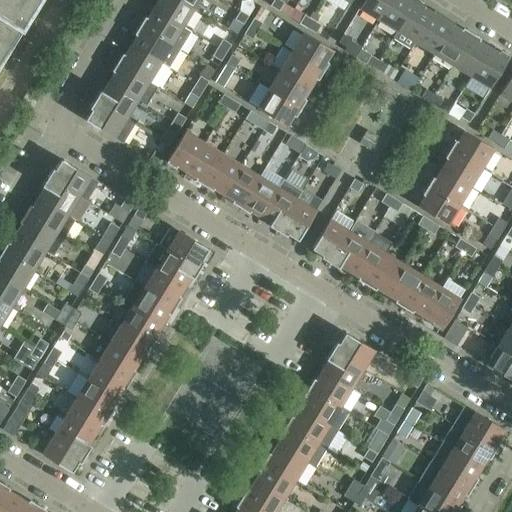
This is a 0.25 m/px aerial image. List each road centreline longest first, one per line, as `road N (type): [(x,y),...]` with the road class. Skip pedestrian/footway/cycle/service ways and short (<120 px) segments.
road 1 (residential): [(57,128),(511,408)]
road 2 (residential): [(57,128),(57,115),(127,0)]
